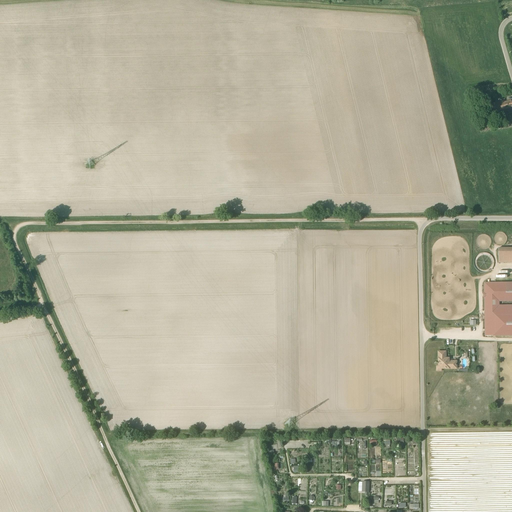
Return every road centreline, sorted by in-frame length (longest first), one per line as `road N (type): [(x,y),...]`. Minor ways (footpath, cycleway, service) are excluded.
road 1 (track): [(431,217),(23,223),(13,239),(103,435)]
road 2 (unclassified): [(511,217),(431,217),(420,228),(423,511)]
